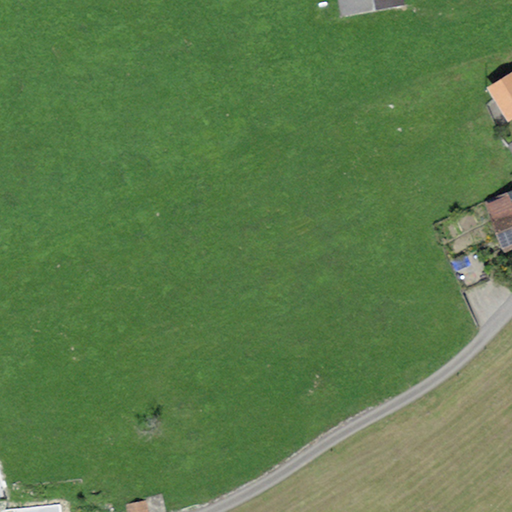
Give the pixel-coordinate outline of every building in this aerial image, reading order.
[(511,109),(511,75),(494,87),(510,111),(511,109)] [(511,190),(504,194),(506,198),(491,204),(510,248),(511,247),(511,190)] [(479,251),(451,264),(463,290),(490,278),(479,251)] [(166,511),(162,494),(147,498),(149,511),(166,511)] [(147,511),(146,502),(129,505),(130,511),(147,511)]
